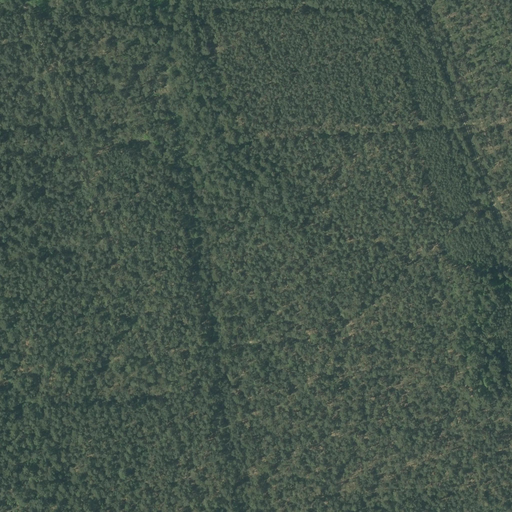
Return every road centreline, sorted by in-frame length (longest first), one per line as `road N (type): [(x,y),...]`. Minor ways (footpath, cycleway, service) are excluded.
road 1 (track): [(24,0),(150,353),(332,330),(465,211),(495,209)]
road 2 (track): [(420,0),(511,257)]
